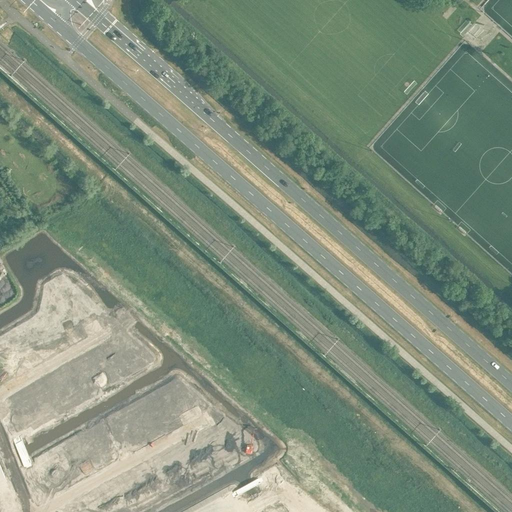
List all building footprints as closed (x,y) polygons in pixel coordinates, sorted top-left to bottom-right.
[(36,320),(9,335),(25,364),(46,351),(43,346),(49,343),(36,320)] [(0,344),(0,376),(9,372),(7,369),(12,366),(0,344)] [(56,374),(39,384),(55,412),(77,400),(65,378),(60,381),(56,374)] [(182,383),(158,396),(170,418),(194,405),(182,383)] [(25,394),(10,402),(25,429),(45,418),(31,394),(27,397),(25,394)] [(148,401),(125,415),(141,443),(159,433),(157,430),(163,427),(148,401)] [(115,420),(91,433),(108,463),(125,453),(123,449),(128,446),(115,420)] [(216,438),(211,440),(224,464),(245,451),(231,426),(214,435),(216,438)] [(81,440),(61,451),(77,479),(91,471),(89,468),(94,465),(81,440)] [(192,445),(177,453),(192,481),(213,470),(200,446),(194,449),(192,445)] [(52,457),(35,466),(50,495),(63,488),(60,484),(66,481),(52,457)] [(162,462),(145,472),(161,499),(182,487),(169,463),(164,466),(162,462)] [(128,479),(116,486),(130,511),(136,511),(149,505),(136,481),(131,484),(128,479)] [(100,496),(88,503),(92,511),(115,511),(108,497),(102,500),(100,496)]
